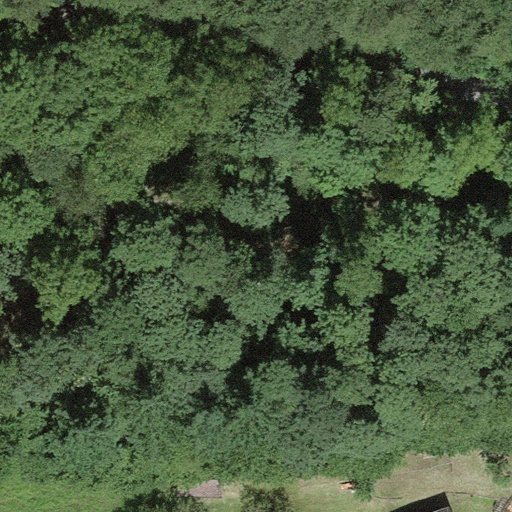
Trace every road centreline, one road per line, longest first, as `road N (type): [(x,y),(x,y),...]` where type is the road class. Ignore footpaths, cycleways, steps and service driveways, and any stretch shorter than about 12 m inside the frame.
road 1 (track): [(0,217),(106,200),(511,191)]
road 2 (track): [(119,0),(511,100)]
